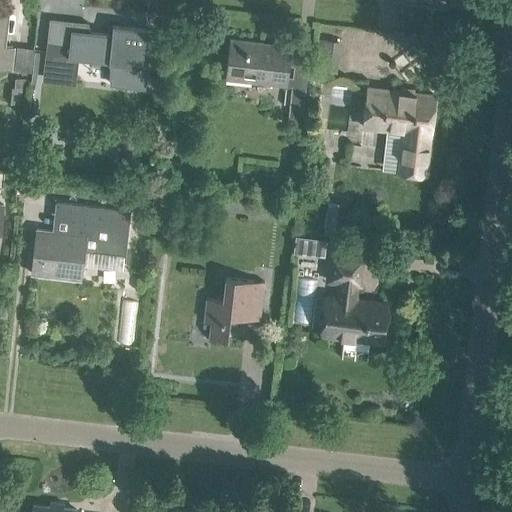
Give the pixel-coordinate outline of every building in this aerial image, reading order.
[(0,68),(10,70),(12,47),(0,45),(4,14),(0,13),(0,68)] [(110,62),(109,65),(111,65),(109,83),(134,86),(134,87),(145,89),(148,63),(143,63),(146,30),(112,26),(111,35),(91,32),(89,23),(71,21),(70,22),(71,22),(68,47),(46,44),(42,77),(66,79),(68,57),(110,62)] [(290,46),(272,44),(263,43),(228,39),(224,79),(240,81),(286,86),(290,46)] [(362,127),(403,132),(398,171),(425,175),(434,95),(367,87),(362,127)] [(287,122),(301,124),(303,107),(289,105),(287,122)] [(130,186),(120,185),(118,198),(128,199),(130,186)] [(328,201),(324,232),(345,235),(348,204),(328,201)] [(30,274),(80,280),(83,250),(109,253),(108,268),(122,269),(129,211),(56,202),(55,214),(63,215),(63,220),(72,221),(70,234),(36,230),(30,274)] [(295,236),(293,253),(324,257),(326,240),(295,236)] [(336,298),(325,297),(321,335),(381,342),(386,304),(354,300),(356,282),(358,283),(361,258),(330,254),(327,279),(338,280),(336,298)] [(203,321),(210,322),(208,337),(226,338),(228,317),(259,320),(263,283),(225,278),(222,301),(206,299),(203,321)] [(50,502),(49,507),(33,505),(31,511),(76,511),(76,510),(63,509),(63,504),(50,502)]
